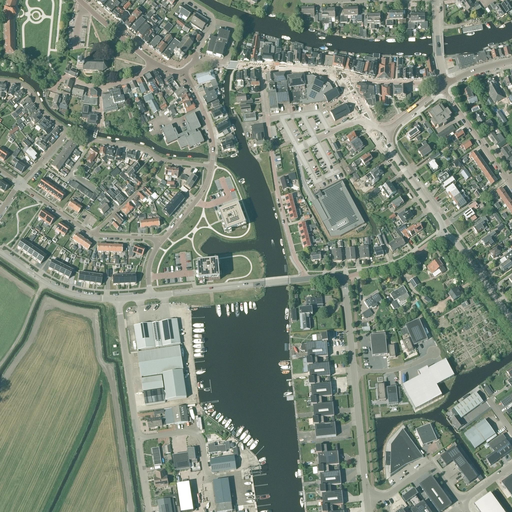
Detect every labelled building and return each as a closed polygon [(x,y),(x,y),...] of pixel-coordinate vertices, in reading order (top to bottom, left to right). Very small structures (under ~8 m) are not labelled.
[(14,8),(16,0),(8,0),(6,7),(5,7),(4,9),(4,14),(4,16),(5,16),(6,54),(14,53),(13,17),(15,15),(16,11),(14,9),(14,8)] [(112,14),(120,5),(123,2),(124,0),(111,0),(104,8),(111,15),(112,14)] [(500,6),(506,15),(511,11),(508,5),(509,4),(509,3),(511,2),(510,0),(502,0),(505,3),(500,6)] [(473,6),(471,2),(462,8),(468,16),(472,13),(473,14),(481,9),(477,3),(473,6)] [(117,20),(124,12),(130,5),(128,3),(122,9),(123,10),(122,11),(119,9),(121,6),(120,5),(112,14),(111,15),(117,20)] [(506,15),(500,6),(496,9),(493,4),(490,6),(487,8),(490,13),(493,11),(495,13),(497,12),(501,18),(506,15)] [(191,12),(183,6),(181,9),(178,7),(174,13),(177,15),(179,13),(184,17),(182,19),(185,21),(187,19),(191,12)] [(130,17),(123,25),(129,30),(136,21),(143,13),(139,11),(141,9),(139,8),(135,13),(130,17)] [(314,16),(314,8),(302,8),(302,18),(314,18),(314,23),(318,23),(318,16),(314,16)] [(347,17),(351,17),(351,9),(344,9),(344,17),(340,17),(340,24),(347,23),(347,17)] [(351,9),(351,17),(351,20),(356,20),(356,22),(358,23),(362,23),(361,16),(358,17),(357,9),(351,9)] [(135,35),(155,13),(151,10),(146,16),(144,18),(142,16),(129,30),(135,35)] [(326,25),(329,25),(328,10),(322,11),(322,15),(319,15),(319,22),(322,22),(322,19),(325,19),(326,25)] [(328,10),(329,25),(331,25),(331,19),(335,19),(335,22),(338,21),(338,14),(335,14),(335,10),(328,10)] [(123,25),(130,17),(124,12),(117,20),(123,25)] [(393,20),(396,20),(396,13),(389,13),(389,20),(386,20),(386,27),(393,27),(393,20)] [(396,13),(396,20),(399,20),(399,27),(403,27),(403,28),(406,28),(406,20),(403,20),(403,13),(396,13)] [(205,28),(206,26),(205,25),(208,21),(196,14),(190,24),(201,32),(204,27),(205,28)] [(150,20),(136,36),(142,40),(148,46),(156,36),(155,36),(159,31),(157,29),(158,27),(164,20),(163,19),(162,21),(156,15),(155,16),(150,21),(150,20)] [(417,16),(418,23),(421,23),(421,29),(427,29),(427,23),(424,23),(424,15),(417,16)] [(371,30),(374,30),(373,16),(367,16),(367,20),(364,20),(364,27),(367,27),(367,25),(371,25),(371,30)] [(373,16),(374,30),(377,30),(377,25),(380,25),(380,27),(383,27),(383,20),(380,20),(380,16),(373,16)] [(414,23),(418,23),(417,16),(411,16),(411,23),(408,23),(408,30),(415,30),(414,23)] [(182,28),(185,25),(178,20),(176,23),(182,28)] [(168,33),(172,27),(167,23),(163,30),(168,33)] [(482,24),(461,28),(462,34),(483,30),(482,24)] [(181,60),(182,59),(192,46),(192,45),(192,42),(197,35),(192,32),(188,38),(184,40),(173,54),(181,60)] [(223,58),(230,34),(220,32),(217,40),(210,38),(209,42),(210,42),(207,52),(209,53),(209,55),(218,57),(218,56),(223,58)] [(201,35),(198,33),(197,35),(192,42),(195,44),(197,42),(198,43),(201,39),(199,37),(201,35)] [(161,42),(165,37),(162,35),(159,39),(156,37),(148,46),(154,51),(161,42)] [(161,56),(161,55),(164,52),(163,51),(172,40),(167,36),(155,51),(160,55),(161,56)] [(256,63),(258,52),(257,52),(259,38),(254,37),(250,63),(256,63)] [(167,61),(168,60),(179,45),(174,40),(162,56),(167,61)] [(273,62),(274,55),(274,48),(272,48),(272,44),(264,43),(264,47),(262,61),(273,62)] [(302,52),(303,46),(295,43),(294,52),(293,63),(299,64),(300,52),(302,52)] [(505,58),(503,50),(499,51),(498,46),(496,46),(497,51),(499,59),(505,58)] [(250,56),(251,49),(246,48),(245,51),(243,52),(243,55),(244,57),(245,57),(244,61),(249,62),(250,56)] [(286,65),(287,54),(281,53),(281,50),(276,50),(275,55),(280,56),(279,65),(286,65)] [(477,66),(492,61),(489,50),(486,51),(486,50),(483,51),(484,52),(479,53),(479,54),(473,55),(474,57),(457,59),(459,65),(458,66),(459,70),(461,70),(473,66),(477,65),(477,66)] [(311,54),(311,51),(308,51),(308,52),(302,52),(302,56),(302,66),(308,66),(308,60),(311,60),(311,54)] [(334,53),(333,59),(332,68),(344,70),(345,62),(346,58),(346,54),(338,53),(338,54),(335,54),(335,53),(334,53)] [(318,56),(318,55),(311,54),(311,60),(308,60),(308,66),(316,66),(317,66),(318,58),(318,56)] [(373,59),(373,55),(370,55),(369,58),(368,61),(369,62),(368,65),(366,64),(363,75),(369,77),(373,59)] [(332,68),(333,59),(324,58),(323,67),(332,68)] [(358,62),(358,59),(357,58),(356,62),(352,61),(350,72),(355,73),(358,62)] [(363,75),(365,65),(362,64),(363,60),(359,59),(358,62),(355,73),(363,75)] [(377,60),(373,59),(369,77),(375,78),(376,72),(375,72),(377,64),(377,60)] [(393,80),(394,64),(389,64),(389,59),(382,59),(382,63),(382,64),(378,64),(377,80),(387,80),(388,80),(393,80)] [(434,72),(431,60),(426,61),(428,73),(427,73),(428,78),(436,77),(435,71),(434,72)] [(106,65),(103,63),(85,62),(82,62),(82,64),(76,64),(76,70),(82,70),(82,72),(84,72),(102,73),(106,70),(106,66),(106,65)] [(407,71),(403,71),(403,80),(407,80),(407,78),(409,78),(409,80),(415,80),(415,68),(412,68),(412,66),(407,67),(409,71),(409,75),(407,75),(407,71)] [(423,73),(422,73),(421,69),(415,70),(416,80),(422,80),(422,77),(423,77),(423,79),(428,78),(427,71),(423,72),(423,73)] [(78,74),(70,70),(69,73),(65,71),(64,74),(76,79),(78,74)] [(172,89),(169,85),(174,81),(170,76),(163,82),(155,71),(149,75),(158,89),(159,92),(163,89),(169,97),(173,94),(175,93),(172,89)] [(196,76),(199,86),(215,80),(212,71),(196,76)] [(250,81),(250,71),(243,71),(243,80),(247,80),(247,82),(248,82),(248,84),(251,84),(251,87),(250,87),(250,92),(255,92),(254,91),(256,91),(256,87),(260,87),(259,81),(258,71),(250,71),(251,81),(250,81)] [(278,110),(273,74),(266,74),(268,86),(269,93),(268,93),(270,111),(278,110)] [(278,106),(290,104),(287,83),(286,74),(274,76),(277,102),(278,106)] [(158,90),(148,75),(142,79),(147,86),(148,85),(150,88),(148,89),(152,94),(158,90)] [(288,78),(292,107),(327,102),(327,103),(339,97),(335,89),(331,83),(318,77),(310,78),(310,76),(303,78),(303,76),(290,78),(288,78)] [(507,88),(511,86),(509,78),(505,79),(505,81),(503,82),(505,87),(507,86),(507,88)] [(145,85),(142,79),(135,82),(142,95),(149,91),(146,85),(145,85)] [(504,100),(503,99),(504,99),(493,79),(485,83),(488,88),(485,89),(494,104),(497,102),(497,103),(502,100),(503,101),(504,100)] [(67,89),(70,90),(73,83),(65,81),(63,88),(67,89)] [(140,93),(135,82),(128,85),(131,92),(135,91),(137,95),(140,93)] [(17,94),(15,93),(18,88),(12,85),(8,95),(13,98),(14,96),(14,97),(17,94)] [(134,99),(128,85),(121,88),(124,95),(128,94),(129,95),(131,100),(134,99)] [(369,109),(376,108),(375,88),(368,87),(357,85),(356,89),(359,90),(359,93),(360,95),(363,96),(362,98),(365,102),(364,102),(369,109)] [(83,102),(85,97),(86,93),(83,93),(84,89),(74,86),(72,95),(82,98),(81,102),(83,102)] [(178,100),(187,93),(186,91),(184,88),(182,87),(180,89),(175,93),(173,94),(178,100)] [(206,106),(218,101),(216,96),(214,92),(218,90),(217,87),(203,91),(206,96),(202,98),(204,101),(206,106)] [(382,106),(383,106),(389,106),(388,99),(390,99),(390,98),(391,98),(391,87),(382,87),(382,105),(382,106)] [(122,98),(120,88),(115,89),(112,89),(112,90),(107,91),(108,94),(101,95),(103,114),(117,111),(116,105),(126,102),(125,97),(122,98)] [(405,93),(405,88),(400,88),(393,88),(393,97),(400,97),(404,97),(404,100),(411,99),(411,93),(405,93)] [(69,94),(70,90),(67,89),(66,92),(63,92),(62,95),(69,98),(70,94),(69,94)] [(464,91),(468,101),(469,102),(470,105),(478,102),(476,97),(474,98),(470,89),(464,91)] [(85,97),(83,102),(83,105),(97,106),(97,99),(97,93),(94,91),(89,90),(88,97),(85,97)] [(15,104),(18,101),(24,95),(20,91),(17,94),(14,97),(16,99),(13,102),(15,104)] [(185,101),(190,98),(187,93),(178,100),(175,102),(177,105),(181,101),(181,102),(184,100),(185,102),(185,101)] [(153,114),(159,111),(156,105),(151,94),(143,98),(146,104),(147,103),(153,114)] [(66,106),(69,98),(63,96),(62,100),(61,100),(62,98),(55,97),(52,108),(58,110),(60,102),(61,103),(61,105),(66,106)] [(246,105),(246,102),(245,96),(236,97),(237,103),(240,103),(241,105),(246,105)] [(24,110),(32,104),(27,98),(19,105),(22,108),(19,110),(19,109),(15,113),(18,116),(25,111),(24,110)] [(185,102),(182,104),(184,108),(192,104),(190,98),(185,101),(185,102)] [(138,107),(137,107),(140,115),(144,113),(146,112),(141,101),(140,101),(140,102),(136,104),(138,107)] [(186,114),(195,110),(193,104),(184,108),(184,109),(186,114)] [(22,113),(23,115),(28,112),(30,114),(36,109),(33,105),(22,113)] [(96,126),(98,115),(88,114),(89,106),(83,105),(82,110),(81,116),(88,117),(87,125),(96,126)] [(345,105),(330,113),(331,113),(335,121),(335,122),(350,114),(350,113),(349,114),(345,105)] [(214,120),(223,116),(222,113),(224,112),(221,106),(214,109),(215,112),(211,114),(214,120)] [(250,115),(250,112),(251,112),(250,106),(246,106),(241,107),(241,113),(244,113),(245,115),(243,115),(244,123),(256,121),(255,114),(250,115)] [(445,113),(441,108),(439,110),(438,109),(432,113),(432,114),(430,116),(433,121),(431,123),(434,128),(437,126),(438,128),(441,126),(441,125),(442,124),(444,126),(446,125),(445,123),(446,121),(447,122),(450,120),(448,118),(451,116),(447,111),(445,113)] [(39,121),(37,118),(41,116),(37,111),(24,121),(26,123),(30,120),(32,123),(32,122),(34,125),(39,121)] [(499,122),(504,119),(500,112),(495,115),(499,122)] [(140,115),(144,123),(150,121),(148,117),(146,118),(144,113),(140,115)] [(480,125),(484,121),(479,113),(474,117),(480,125)] [(190,133),(200,129),(194,115),(184,119),(190,133)] [(48,122),(47,122),(47,121),(43,118),(36,127),(40,130),(41,130),(41,131),(47,135),(51,132),(49,130),(53,126),(48,122)] [(216,128),(219,134),(222,132),(225,136),(229,134),(224,127),(229,125),(227,120),(218,125),(219,127),(216,128)] [(485,132),(494,127),(489,121),(481,127),(485,132)] [(427,131),(431,129),(426,122),(423,125),(427,131)] [(418,127),(416,124),(413,127),(415,129),(406,136),(410,141),(420,134),(418,131),(420,129),(418,127)] [(265,146),(264,140),(265,140),(263,125),(251,127),(254,145),(256,145),(257,147),(265,146)] [(177,139),(171,126),(161,131),(167,145),(177,140),(181,149),(188,146),(189,149),(203,143),(198,133),(187,138),(186,135),(184,136),(177,139)] [(10,136),(19,130),(17,127),(8,133),(10,136)] [(55,138),(60,131),(56,128),(51,134),(50,134),(43,140),(42,141),(46,144),(53,136),(55,138)] [(454,136),(455,137),(452,139),(454,143),(465,136),(461,131),(454,136)] [(354,136),(353,133),(346,138),(345,136),(342,138),(344,141),(347,139),(350,143),(356,138),(356,137),(355,135),(354,136)] [(493,133),(488,137),(495,146),(500,143),(501,142),(503,140),(504,140),(500,135),(496,137),(493,133)] [(232,137),(231,134),(225,137),(226,139),(225,139),(226,142),(221,144),(223,151),(230,149),(230,150),(235,148),(233,141),(234,141),(233,136),(232,137)] [(28,148),(31,145),(25,138),(22,141),(23,142),(23,143),(28,148)] [(43,152),(47,148),(41,142),(42,141),(39,138),(38,140),(39,140),(35,145),(43,152)] [(355,147),(360,143),(358,139),(356,140),(356,139),(353,141),(353,142),(347,147),(348,149),(351,148),(352,150),(353,150),(355,148),(355,147)] [(504,141),(497,146),(499,149),(509,143),(507,140),(506,139),(506,140),(504,141)] [(66,147),(72,152),(75,153),(76,151),(74,150),(76,146),(69,141),(66,147)] [(418,152),(423,159),(431,152),(425,145),(426,144),(425,142),(421,144),(424,148),(418,152)] [(472,146),(468,142),(463,145),(462,145),(460,147),(462,149),(463,148),(465,151),(472,146)] [(353,150),(352,150),(349,152),(351,154),(353,152),(354,152),(355,154),(358,152),(358,153),(361,151),(361,150),(364,148),(360,143),(355,147),(355,148),(353,150)] [(511,151),(508,146),(501,152),(506,159),(504,161),(505,162),(506,164),(507,163),(511,169),(511,168),(511,151)] [(62,152),(69,157),(72,152),(66,147),(62,152)] [(90,169),(94,163),(92,162),(98,153),(92,148),(88,153),(91,155),(87,162),(85,166),(90,169)] [(114,161),(115,156),(116,155),(114,154),(115,150),(107,148),(105,156),(101,160),(104,163),(107,160),(114,161)] [(33,163),(36,159),(35,158),(37,156),(30,149),(25,154),(27,156),(27,157),(33,163)] [(9,154),(4,151),(0,156),(0,159),(4,162),(9,154)] [(115,158),(115,161),(120,162),(120,161),(123,161),(125,154),(121,154),(122,152),(117,151),(116,156),(115,158)] [(67,160),(69,157),(62,152),(58,157),(68,164),(69,162),(67,160)] [(337,161),(342,158),(339,152),(334,155),(337,161)] [(470,160),(472,159),(473,161),(479,157),(476,152),(469,157),(470,160)] [(433,174),(440,169),(433,161),(440,156),(438,153),(429,159),(431,162),(427,165),(433,174)] [(354,163),(357,166),(360,164),(359,163),(361,162),(364,166),(364,165),(366,168),(369,165),(368,163),(372,160),(371,159),(372,158),(371,157),(370,157),(369,156),(368,155),(363,158),(362,158),(360,160),(354,163)] [(68,164),(58,157),(55,162),(61,167),(64,164),(66,166),(68,164)] [(479,157),(473,161),(477,166),(485,161),(485,160),(483,162),(479,157)] [(14,159),(12,162),(17,165),(14,169),(21,174),(26,167),(14,159)] [(463,167),(459,160),(453,164),(456,168),(458,166),(460,169),(463,167)] [(485,161),(477,166),(481,171),(486,167),(483,163),(485,161)] [(51,167),(58,172),(61,167),(55,162),(51,167)] [(355,167),(357,166),(354,163),(347,169),(345,170),(349,176),(351,175),(357,171),(355,167)] [(130,169),(134,173),(139,168),(135,164),(130,169)] [(486,167),(481,171),(484,176),(492,170),(490,171),(486,167)] [(132,175),(134,173),(130,169),(126,173),(123,171),(119,176),(125,183),(127,181),(129,179),(132,175)] [(379,178),(379,177),(382,175),(382,174),(382,173),(381,172),(380,171),(378,169),(366,177),(368,180),(370,178),(372,182),(373,185),(378,181),(379,181),(379,180),(379,179),(379,178)] [(492,170),(484,176),(488,181),(494,177),(490,172),(492,171),(492,170)] [(450,177),(446,172),(444,173),(437,178),(439,180),(438,180),(439,181),(438,182),(439,184),(440,184),(441,184),(449,179),(449,178),(450,177)] [(290,182),(297,181),(295,174),(288,175),(290,182)] [(355,182),(359,179),(356,174),(351,177),(355,182)] [(133,183),(137,179),(132,175),(129,179),(127,181),(129,182),(130,182),(132,184),(133,183)] [(184,178),(193,184),(197,179),(196,178),(195,177),(194,177),(191,176),(189,179),(185,176),(181,176),(181,178),(184,178)] [(491,186),(497,182),(494,177),(488,181),(491,186)] [(190,190),(193,184),(184,178),(181,178),(180,181),(184,181),(187,183),(184,186),(190,190)] [(283,190),(290,189),(287,178),(280,180),(283,190)] [(445,190),(455,183),(451,178),(442,185),(443,186),(442,186),(445,190)] [(42,190),(47,182),(43,179),(38,186),(42,190)] [(137,179),(133,183),(134,183),(135,184),(133,186),(136,189),(138,187),(142,183),(137,179)] [(0,181),(0,180),(0,189),(4,192),(8,186),(0,181)] [(47,182),(42,190),(47,193),(52,185),(47,182)] [(312,204),(311,204),(330,239),(340,237),(365,224),(343,185),(342,183),(339,185),(330,190),(325,193),(323,193),(322,193),(320,194),(318,195),(319,196),(317,197),(315,198),(317,201),(314,203),(312,204)] [(126,189),(131,194),(134,191),(129,185),(127,187),(124,184),(122,186),(126,189)] [(394,190),(389,184),(382,190),(384,193),(383,194),(382,195),(383,196),(385,196),(386,195),(389,199),(396,194),(396,193),(396,192),(395,190),(394,190)] [(52,185),(47,193),(51,196),(56,188),(52,185)] [(126,189),(122,186),(121,185),(119,188),(122,191),(121,192),(128,198),(131,194),(126,189)] [(449,196),(456,191),(460,188),(459,186),(455,189),(453,186),(446,191),(448,195),(449,195),(449,196)] [(56,188),(51,196),(56,199),(61,191),(56,188)] [(146,197),(151,202),(153,203),(155,201),(154,200),(157,196),(154,194),(153,192),(152,193),(146,188),(141,193),(146,197)] [(499,198),(505,194),(502,189),(496,193),(499,198)] [(126,200),(117,190),(113,194),(110,190),(106,193),(119,206),(126,200)] [(367,202),(379,193),(377,190),(365,198),(367,202)] [(478,199),(483,196),(479,190),(474,194),(478,199)] [(61,191),(56,199),(60,202),(65,195),(61,191)] [(453,200),(464,192),(462,191),(458,194),(456,191),(449,196),(453,200)] [(141,193),(140,192),(136,196),(141,201),(144,198),(146,200),(150,204),(151,202),(146,197),(141,193)] [(456,205),(463,200),(461,197),(465,194),(464,192),(453,200),(456,205)] [(177,194),(173,199),(180,205),(184,200),(177,194)] [(503,203),(509,199),(511,198),(511,197),(508,198),(505,194),(499,198),(503,203)] [(138,210),(141,207),(137,203),(139,200),(136,196),(131,201),(135,206),(138,210)] [(102,206),(98,210),(103,215),(109,209),(106,206),(110,202),(106,197),(103,200),(104,200),(100,204),(102,206)] [(463,200),(456,205),(457,206),(459,210),(466,205),(464,202),(465,201),(466,202),(469,200),(467,197),(463,200)] [(170,203),(176,209),(180,205),(173,199),(170,203)] [(395,210),(404,204),(403,203),(404,202),(402,201),(401,201),(400,199),(388,207),(390,209),(392,207),(395,210)] [(506,208),(511,203),(509,199),(503,203),(506,208)] [(73,211),(76,205),(71,202),(68,207),(73,211)] [(288,210),(294,208),(294,205),(295,204),(295,205),(298,204),(298,202),(287,204),(288,210)] [(128,204),(124,207),(130,213),(133,209),(134,211),(137,209),(131,203),(129,205),(128,204)] [(170,203),(166,208),(173,213),(176,209),(170,203)] [(472,222),(477,219),(475,216),(472,212),(479,208),(475,203),(469,207),(471,210),(463,216),(465,218),(465,219),(466,221),(467,221),(470,219),(472,222)] [(76,205),(73,211),(78,214),(81,209),(76,205)] [(238,205),(219,212),(227,232),(246,225),(238,205)] [(130,213),(124,207),(121,211),(119,213),(123,217),(125,215),(126,216),(130,213)] [(169,218),(173,213),(166,208),(162,212),(169,218)] [(43,210),(38,217),(44,222),(49,214),(43,210)] [(405,214),(404,212),(397,216),(403,224),(413,217),(412,217),(413,216),(411,214),(409,212),(406,214),(405,214)] [(120,226),(125,221),(118,213),(113,218),(120,226)] [(301,213),(289,216),(291,221),(297,220),(296,216),(298,216),(301,216),(301,213)] [(49,214),(44,222),(50,226),(55,219),(49,214)] [(502,223),(496,215),(493,217),(495,218),(499,225),(502,223)] [(484,231),(487,229),(484,225),(488,223),(485,218),(479,222),(480,224),(473,229),(475,232),(475,233),(475,234),(476,234),(477,235),(484,230),(484,231)] [(218,228),(222,223),(218,220),(214,224),(218,228)] [(60,233),(65,226),(60,222),(55,230),(60,233)] [(120,227),(115,222),(112,225),(117,230),(120,227)] [(423,230),(419,224),(415,227),(413,226),(407,230),(412,237),(416,234),(416,235),(423,230)] [(499,232),(504,228),(502,224),(496,228),(499,232)] [(65,226),(60,233),(65,236),(70,229),(65,226)] [(301,237),(308,236),(307,232),(308,232),(309,232),(312,232),(311,229),(300,232),(301,237)] [(406,238),(410,236),(405,230),(401,233),(403,237),(404,238),(405,237),(406,238)] [(494,245),(491,239),(496,235),(494,232),(482,241),(485,247),(488,244),(491,248),(494,245)] [(80,237),(79,237),(76,235),(72,240),(78,244),(82,238),(80,237)] [(78,244),(82,247),(86,242),(83,240),(84,239),(82,238),(78,244)] [(395,243),(398,249),(405,245),(401,239),(395,243)] [(21,251),(22,251),(27,244),(22,241),(17,248),(21,251)] [(82,247),(87,251),(91,246),(88,243),(86,241),(86,242),(82,247)] [(314,241),(303,244),(304,249),(311,248),(310,244),(311,244),(314,243),(314,241)] [(392,253),(398,249),(395,243),(389,247),(392,253)] [(27,244),(22,251),(25,254),(26,254),(31,247),(27,244)] [(497,257),(501,254),(498,250),(502,247),(500,245),(494,249),(494,250),(490,253),(491,255),(491,256),(493,259),(493,258),(494,259),(497,257)] [(129,249),(128,258),(132,258),(134,254),(142,257),(145,249),(134,246),(133,249),(129,249)] [(26,254),(31,258),(36,250),(31,247),(26,254)] [(381,251),(381,248),(376,249),(376,252),(375,252),(376,258),(383,256),(382,250),(381,251)] [(33,259),(36,261),(41,254),(36,250),(31,258),(33,259)] [(508,271),(511,267),(511,262),(510,260),(511,258),(511,254),(510,253),(504,257),(507,262),(500,267),(504,272),(508,270),(508,271)] [(41,254),(36,261),(41,264),(46,257),(41,254)] [(442,267),(438,260),(432,264),(433,264),(427,268),(432,275),(438,270),(442,275),(446,272),(443,267),(442,267)] [(53,272),(57,264),(52,261),(48,269),(53,272)] [(210,263),(198,264),(198,270),(199,276),(199,282),(212,281),(213,281),(220,280),(218,262),(216,262),(210,263)] [(53,272),(58,274),(62,266),(57,264),(53,272)] [(68,269),(62,266),(58,274),(64,277),(68,269)] [(68,269),(64,277),(69,279),(73,271),(68,269)] [(414,289),(420,285),(415,278),(409,282),(414,289)] [(407,293),(403,287),(390,295),(394,302),(398,300),(400,303),(409,297),(409,298),(409,297),(407,294),(407,293),(407,294),(407,293)] [(453,302),(463,295),(459,290),(458,288),(448,295),(453,302)] [(373,309),(378,306),(376,304),(382,300),(377,294),(364,302),(368,309),(371,307),(373,309)] [(323,308),(322,306),(322,298),(306,299),(306,307),(307,307),(307,309),(299,310),(300,316),(302,316),(303,330),(310,330),(309,320),(311,319),(311,315),(312,315),(312,309),(323,308)] [(365,319),(368,317),(372,315),(369,310),(362,314),(365,319)] [(428,340),(419,320),(405,326),(411,339),(403,343),(402,341),(402,342),(405,350),(406,350),(405,349),(406,349),(408,353),(413,351),(412,347),(414,346),(428,340)] [(137,351),(168,346),(181,345),(177,321),(134,327),(137,351)] [(395,345),(395,346),(386,347),(385,337),(385,335),(385,334),(370,336),(372,357),(387,355),(389,355),(390,359),(395,358),(395,354),(396,354),(396,345),(395,345)] [(328,357),(326,342),(328,342),(327,335),(316,336),(317,343),(301,345),(302,352),(305,351),(305,354),(307,353),(308,359),(317,358),(328,357)] [(168,373),(183,371),(180,347),(138,353),(141,377),(163,374),(168,373)] [(310,379),(319,378),(330,377),(329,364),(318,365),(317,358),(308,359),(306,359),(307,367),(309,366),(310,379)] [(437,387),(454,377),(446,361),(428,370),(427,369),(418,373),(420,377),(402,387),(415,411),(442,397),(437,387)] [(145,406),(165,403),(165,401),(167,401),(167,402),(187,399),(183,371),(168,373),(163,374),(165,391),(164,391),(144,394),(145,406)] [(143,392),(163,389),(161,377),(142,379),(143,392)] [(312,399),(321,398),(332,397),(331,384),(320,385),(319,378),(310,379),(308,379),(309,387),(311,386),(312,399)] [(399,388),(396,389),(396,388),(396,387),(387,388),(387,389),(385,389),(384,385),(378,386),(378,390),(377,390),(376,390),(378,400),(378,397),(379,397),(379,401),(386,401),(385,397),(387,396),(388,405),(398,404),(397,400),(400,400),(399,388)] [(484,388),(489,396),(494,392),(488,385),(484,388)] [(461,419),(483,403),(476,393),(469,398),(464,401),(454,409),(461,419)] [(504,407),(511,401),(511,398),(510,396),(500,403),(504,407)] [(314,419),(323,418),(334,417),(333,404),(322,405),(321,398),(312,399),(310,399),(311,406),(313,406),(314,419)] [(188,423),(186,407),(164,410),(154,412),(154,415),(165,414),(166,420),(161,421),(161,418),(147,420),(149,429),(162,427),(174,425),(188,423)] [(458,430),(464,426),(457,417),(451,421),(453,424),(452,426),(454,427),(455,427),(458,430)] [(323,418),(314,419),(313,419),(313,426),(315,426),(316,439),(336,437),(335,424),(324,425),(323,418)] [(475,450),(495,435),(484,420),(464,435),(475,450)] [(423,447),(437,441),(430,425),(416,432),(423,447)] [(417,460),(423,458),(403,430),(391,446),(391,461),(394,464),(391,466),(390,478),(416,459),(417,460)] [(490,466),(511,450),(511,449),(502,435),(488,445),(492,450),(495,454),(486,461),(490,466)] [(230,450),(229,442),(223,444),(224,446),(215,447),(214,445),(208,446),(209,454),(221,453),(221,454),(226,453),(226,451),(230,450)] [(329,466),(329,467),(339,465),(338,452),(327,453),(326,446),(315,447),(316,455),(318,455),(319,467),(329,466)] [(154,466),(161,465),(159,448),(152,449),(154,466)] [(477,478),(455,448),(440,458),(446,466),(453,462),(469,484),(477,478)] [(188,454),(173,456),(175,472),(190,469),(190,464),(197,463),(196,458),(194,449),(187,450),(188,454)] [(236,470),(235,457),(234,457),(210,461),(212,473),(236,470)] [(328,467),(329,467),(329,466),(319,467),(317,467),(318,475),(320,475),(321,487),(331,486),(341,485),(340,472),(329,473),(328,467)] [(166,477),(165,470),(156,472),(157,479),(154,479),(156,488),(168,486),(167,477),(166,477)] [(511,475),(501,483),(511,498),(511,475)] [(437,511),(442,511),(452,505),(432,477),(419,486),(437,511)] [(228,480),(213,482),(216,500),(216,506),(217,511),(235,511),(235,507),(232,507),(228,480)] [(330,486),(331,486),(321,487),(319,487),(320,495),(322,495),(323,507),(333,506),(343,505),(342,492),(331,493),(330,486)] [(406,504),(408,502),(413,509),(421,504),(416,497),(418,495),(414,490),(402,499),(406,504)] [(478,511),(503,511),(490,494),(474,506),(478,511)] [(179,507),(177,495),(163,497),(163,500),(176,498),(177,508),(179,507)] [(159,511),(175,511),(173,500),(158,502),(159,511)] [(430,511),(423,502),(421,504),(413,509),(411,511),(430,511)]
